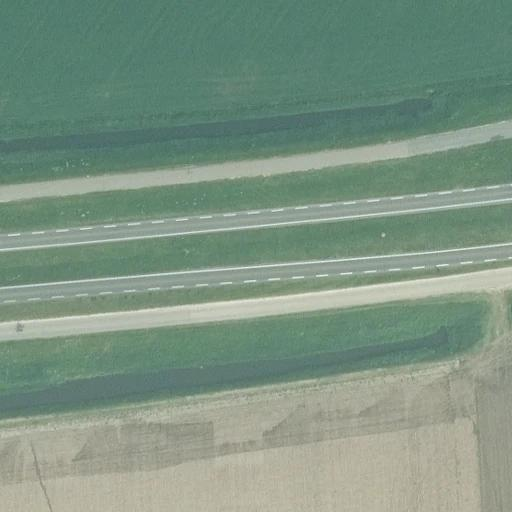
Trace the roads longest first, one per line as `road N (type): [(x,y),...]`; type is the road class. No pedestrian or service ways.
road 1 (unclassified): [(0,201),(225,177),(511,131)]
road 2 (unclassified): [(0,336),(511,277)]
road 3 (primary): [(511,190),(0,242)]
road 4 (primary): [(0,295),(511,247)]
